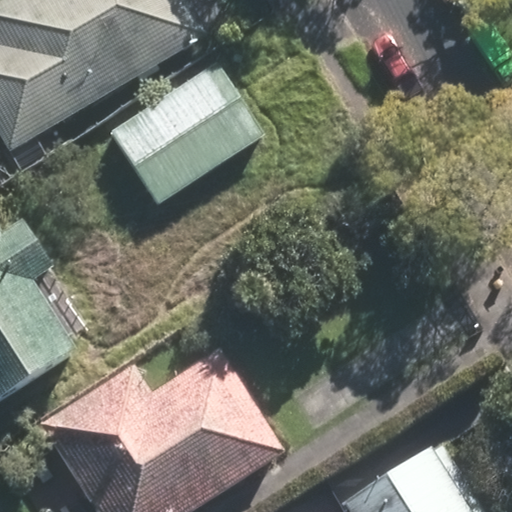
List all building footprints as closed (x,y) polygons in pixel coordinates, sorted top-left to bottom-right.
[(184,0),(5,0),(0,3),(0,46),(3,51),(0,53),(0,139),(8,153),(207,38),(184,0)] [(159,209),(265,141),(218,67),(111,135),(159,209)] [(23,225),(5,236),(2,238),(0,234),(0,403),(77,357),(32,283),(51,271),(23,225)] [(218,354),(148,396),(133,372),(42,427),(94,511),(199,511),(283,461),(218,354)] [(468,511),(430,454),(343,511),(468,511)]
